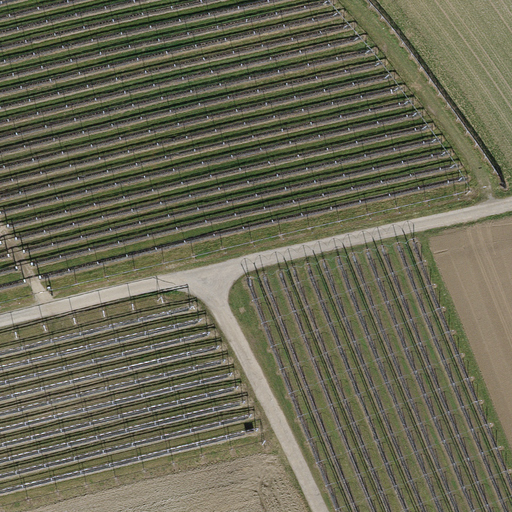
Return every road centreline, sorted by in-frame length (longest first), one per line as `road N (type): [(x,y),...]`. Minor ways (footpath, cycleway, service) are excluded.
road 1 (track): [(0,324),(511,206)]
road 2 (track): [(208,276),(322,511)]
